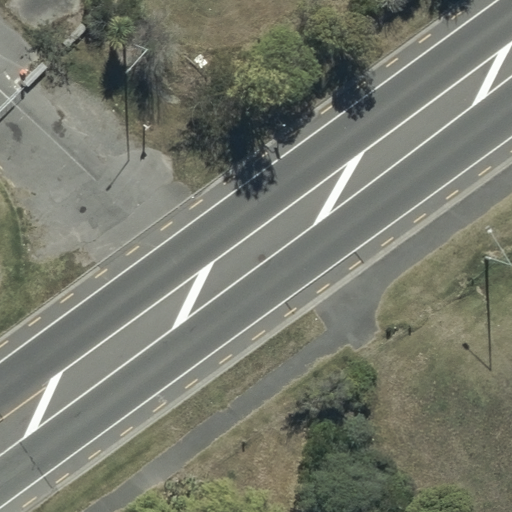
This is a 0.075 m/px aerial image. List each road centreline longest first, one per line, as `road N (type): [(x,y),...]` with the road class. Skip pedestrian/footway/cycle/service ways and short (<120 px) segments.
road 1 (secondary): [(511,57),(0,431)]
road 2 (track): [(208,277),(0,88)]
